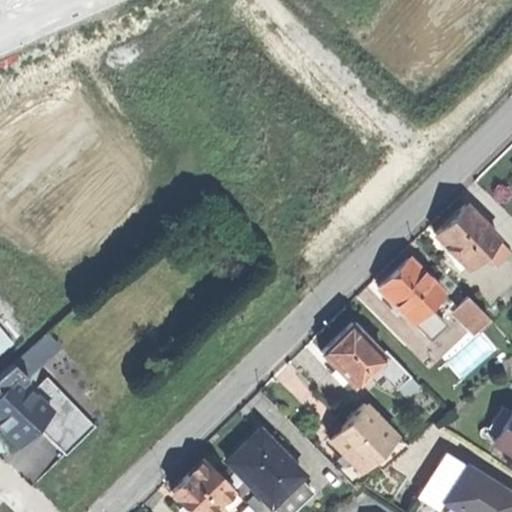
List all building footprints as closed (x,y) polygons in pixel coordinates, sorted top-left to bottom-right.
[(431,228),(463,261),(494,231),(462,198),(447,213),(431,228)] [(389,269),(375,282),(408,316),(421,304),(438,287),(406,253),(389,269)] [(452,300),(473,321),(485,309),(464,288),(452,300)] [(429,312),(421,304),(408,316),(416,324),(429,312)] [(333,332),(318,347),(332,362),(327,367),(338,378),(344,372),(349,377),(370,356),(378,348),(348,317),(333,332)] [(0,372),(0,375),(5,382),(19,371),(25,379),(64,347),(50,331),(0,372)] [(383,344),(378,348),(370,356),(395,381),(407,369),(383,344)] [(416,378),(407,369),(395,381),(403,391),(416,378)] [(0,385),(0,416),(17,437),(34,423),(51,409),(25,379),(19,371),(5,382),(0,385)] [(339,418),(325,432),(368,476),(380,464),(369,453),(392,430),(360,397),(339,418)] [(511,410),(497,434),(511,443),(511,410)] [(238,439),(223,454),(267,499),(295,471),(299,467),(255,423),(238,439)] [(403,441),(392,430),(369,453),(380,464),(403,441)] [(170,481),(199,511),(218,493),(230,482),(202,452),(185,468),(170,481)] [(511,486),(453,452),(426,497),(452,511),(459,502),(475,511),(476,511),(506,511),(511,502),(511,486)] [(308,484),(295,471),(267,499),(279,511),(308,484)] [(237,489),(230,482),(218,493),(226,500),(237,489)] [(229,511),(258,511),(245,497),(229,511)]
